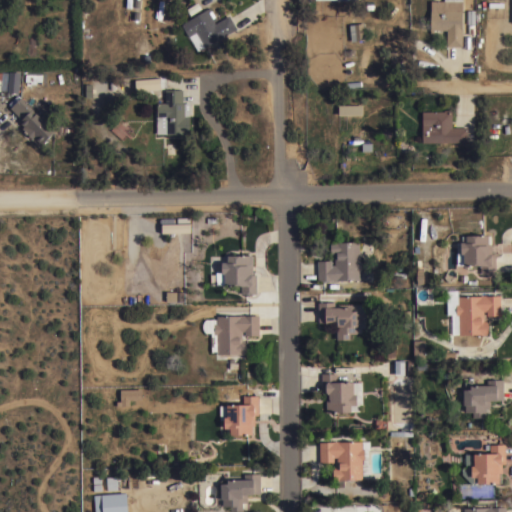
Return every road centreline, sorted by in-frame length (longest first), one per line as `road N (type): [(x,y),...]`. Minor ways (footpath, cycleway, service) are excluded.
road 1 (residential): [(283,0),(278,71),(291,511)]
road 2 (residential): [(0,199),(511,191)]
